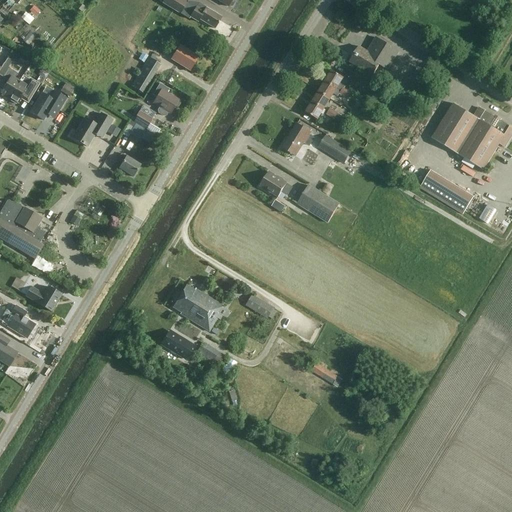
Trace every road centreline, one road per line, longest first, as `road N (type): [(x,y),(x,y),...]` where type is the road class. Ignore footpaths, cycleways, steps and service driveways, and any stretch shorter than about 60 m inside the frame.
road 1 (tertiary): [(0,446),(146,205)]
road 2 (tertiary): [(146,205),(271,0)]
road 3 (unclassified): [(217,173),(328,0)]
road 4 (tertiary): [(511,96),(353,0)]
road 5 (track): [(365,167),(502,247),(511,237)]
road 6 (unclassified): [(146,205),(0,117)]
